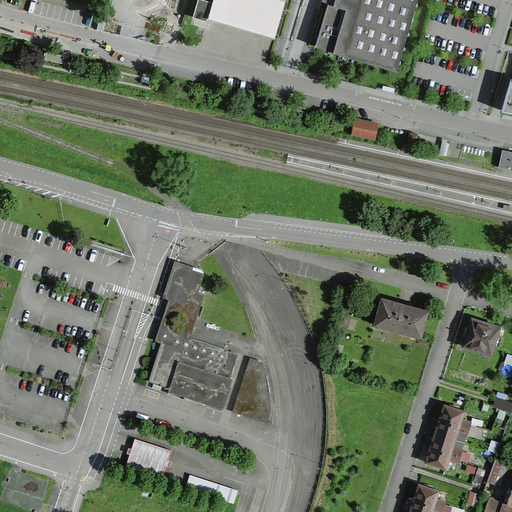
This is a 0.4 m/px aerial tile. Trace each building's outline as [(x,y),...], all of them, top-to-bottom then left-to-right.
[(142,0),(180,11),(183,0),(142,0)] [(284,0),(213,0),(213,2),(205,0),(197,0),(193,17),(207,21),(209,14),(210,15),(209,16),(276,35),(285,1),(284,0)] [(417,0),(323,0),(328,1),(315,46),(398,70),(417,0)] [(511,78),(511,79),(502,110),(511,112),(511,78)] [(378,123),(355,118),(352,134),(375,138),(378,123)] [(417,134),(410,132),(408,144),(407,145),(415,147),(417,134)] [(499,167),(511,169),(511,151),(502,149),(501,155),(499,167)] [(205,273),(172,262),(161,296),(167,298),(153,339),(162,342),(149,381),(170,388),(169,391),(223,408),(233,378),(230,377),(238,353),(190,337),(205,293),(199,291),(205,273)] [(428,310),(383,298),(376,322),(421,334),(428,310)] [(500,326),(473,318),(464,345),(491,354),(494,344),(497,335),(500,326)] [(497,335),(494,344),(500,346),(503,337),(497,335)] [(273,389),(267,364),(255,359),(237,412),(263,420),(273,389)] [(433,445),(432,444),(427,460),(447,466),(449,457),(453,445),(458,430),(462,417),(464,409),(445,403),(441,418),(441,419),(433,445)] [(462,417),(458,430),(468,433),(472,421),(462,417)] [(463,448),(453,445),(449,457),(459,460),(463,448)] [(511,504),(511,464),(495,458),(489,477),(494,479),(495,476),(511,482),(511,489),(507,503),(511,504)] [(214,482),(190,474),(186,487),(210,495),(214,482)] [(490,496),(507,503),(511,489),(511,482),(495,476),(494,479),(489,477),(482,493),(490,496)] [(238,490),(214,482),(210,495),(234,503),(238,490)] [(411,511),(431,511),(432,510),(436,498),(439,490),(420,483),(415,498),(416,499),(411,511)] [(511,511),(511,504),(507,503),(490,496),(484,511),(511,511)] [(436,498),(432,510),(438,511),(442,511),(446,501),(436,498)]
